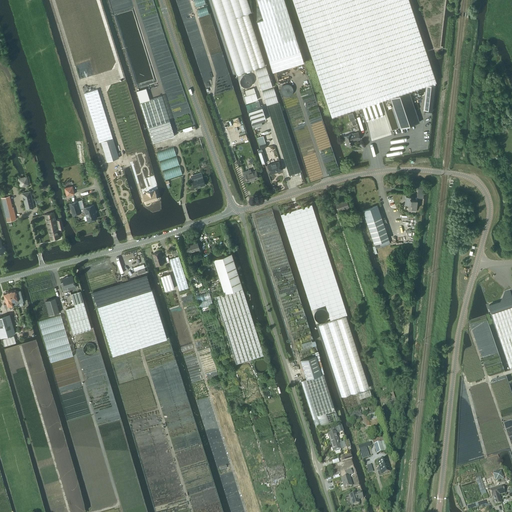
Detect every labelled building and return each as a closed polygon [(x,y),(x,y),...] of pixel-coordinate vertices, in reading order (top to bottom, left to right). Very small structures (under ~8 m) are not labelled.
[(257,21),(269,61),(300,51),(284,0),(257,0),(263,19),(257,21)] [(293,0),(332,116),(360,106),(379,100),(380,100),(382,99),(388,97),(395,95),(396,96),(403,93),(403,92),(436,81),(409,0),(293,0)] [(304,63),(300,51),(269,61),(273,72),(304,63)] [(245,87),(247,87),(248,87),(249,86),(251,85),(252,84),(252,83),(253,81),(252,79),(252,78),(251,76),(250,76),(249,75),(247,75),(245,75),(243,76),(242,76),(242,77),(241,79),(241,81),(241,82),(241,83),(242,85),(243,86),(245,87)] [(426,85),(423,110),(432,111),(435,86),(426,85)] [(136,91),(140,102),(151,99),(147,88),(136,91)] [(257,99),(254,88),(245,91),(246,95),(244,96),(246,103),(257,99)] [(99,142),(101,141),(113,138),(109,127),(97,89),(84,93),(87,103),(99,142)] [(419,122),(409,92),(390,98),(396,116),(400,128),(419,122)] [(151,99),(140,102),(153,143),(174,136),(161,96),(151,99)] [(262,107),(248,111),(252,124),(266,119),(262,107)] [(358,132),(351,134),(344,136),(347,145),(354,143),(353,140),(360,138),(358,132)] [(113,138),(101,141),(104,151),(107,161),(110,160),(119,158),(117,151),(113,138)] [(156,152),(159,161),(176,156),(173,147),(156,152)] [(159,162),(162,171),(179,165),(176,156),(159,162)] [(276,170),(276,171),(281,169),(279,161),(267,165),(270,173),(276,170)] [(162,171),(165,180),(182,174),(179,165),(162,171)] [(245,174),(248,181),(259,178),(256,170),(245,174)] [(195,179),(192,180),(194,187),(200,185),(200,186),(205,185),(202,177),(199,178),(197,174),(194,175),(195,179)] [(64,188),(66,196),(74,194),(72,186),(64,188)] [(146,193),(142,194),(145,203),(157,199),(154,190),(153,191),(153,190),(146,192),(146,193)] [(31,193),(23,194),(27,210),(34,208),(31,193)] [(413,196),(405,195),(404,204),(411,205),(410,211),(415,211),(417,200),(412,200),(413,196)] [(10,196),(2,198),(8,222),(16,220),(14,208),(13,208),(10,196)] [(335,203),(338,210),(348,207),(346,199),(335,203)] [(77,201),(69,203),(73,215),(80,212),(79,209),(77,201)] [(81,213),(85,212),(88,221),(97,218),(94,211),(95,211),(94,205),(80,209),(81,213)] [(363,210),(370,233),(374,243),(379,242),(380,247),(390,243),(388,238),(382,221),(377,205),(363,210)] [(59,224),(57,224),(54,212),(45,215),(51,240),(60,238),(58,229),(59,229),(64,228),(64,227),(62,219),(58,220),(59,224)] [(185,246),(187,253),(200,249),(197,242),(185,246)] [(153,254),(156,265),(164,263),(161,252),(153,254)] [(232,253),(213,259),(224,293),(242,288),(232,253)] [(170,259),(174,275),(179,291),(189,288),(183,268),(179,256),(170,259)] [(141,257),(132,260),(134,266),(143,263),(141,257)] [(160,276),(165,291),(174,288),(169,273),(160,276)] [(117,284),(92,291),(97,307),(113,356),(138,348),(141,347),(167,339),(151,290),(147,274),(117,284)] [(63,282),(61,283),(63,291),(68,289),(67,287),(75,284),(72,276),(62,279),(63,282)] [(194,290),(215,357),(228,353),(209,291),(206,286),(194,290)] [(264,355),(242,288),(224,293),(215,296),(236,364),(264,355)] [(10,291),(9,291),(13,305),(16,304),(22,302),(23,302),(20,291),(18,291),(17,290),(15,291),(15,290),(13,290),(12,291),(12,290),(10,290),(10,291)] [(6,292),(4,293),(4,294),(5,296),(6,302),(4,303),(5,307),(13,305),(9,291),(9,292),(8,291),(7,291),(6,292)] [(71,294),(74,304),(84,302),(80,291),(71,294)] [(511,304),(511,299),(509,291),(505,292),(500,301),(489,305),(491,312),(511,304)] [(45,301),(50,315),(59,312),(55,298),(45,301)] [(84,302),(74,304),(75,306),(65,309),(73,334),(91,329),(84,302)] [(511,306),(491,314),(510,367),(511,366),(511,306)] [(0,317),(0,334),(1,338),(15,334),(10,315),(0,317)] [(14,335),(2,339),(4,345),(4,346),(16,343),(16,342),(14,335)] [(96,348),(96,346),(95,345),(95,344),(94,343),(93,342),(92,341),(89,341),(88,341),(86,341),(85,342),(84,342),(83,343),(82,345),(82,346),(82,348),(82,349),(82,350),(83,351),(83,353),(85,354),(86,354),(88,355),(90,355),(91,355),(93,354),(94,353),(94,352),(95,351),(96,349),(96,348)] [(316,416),(335,410),(325,378),(325,379),(323,374),(322,375),(316,356),(300,361),(306,380),(305,380),(311,399),(316,416)] [(267,366),(266,365),(266,364),(265,362),(264,361),(263,360),(261,360),(260,360),(258,360),(257,361),(256,361),(255,362),(255,363),(254,365),(254,366),(254,367),(254,368),(255,370),(256,371),(257,372),(258,372),(260,372),(261,372),(262,372),(263,372),(264,371),(265,370),(266,369),(266,367),(267,366)] [(388,401),(382,403),(384,408),(397,404),(394,396),(393,393),(387,395),(389,401),(388,401)] [(335,432),(328,434),(330,440),(333,452),(334,451),(335,453),(340,451),(340,450),(341,449),(337,437),(335,432)] [(374,444),(377,454),(387,450),(384,441),(374,444)] [(368,456),(365,447),(370,445),(369,442),(358,446),(362,458),(368,456)] [(377,462),(381,474),(390,472),(386,459),(377,462)] [(333,468),(335,471),(349,467),(348,463),(333,468)] [(341,479),(345,488),(352,486),(350,482),(351,481),(349,475),(355,473),(353,469),(345,471),(347,477),(341,479)] [(495,482),(503,479),(501,471),(500,471),(493,473),(493,474),(495,482)] [(478,478),(476,479),(480,492),(481,495),(486,494),(485,491),(482,492),(478,478)] [(502,486),(490,490),(492,497),(498,495),(505,493),(502,486)] [(363,498),(361,493),(356,494),(349,496),(352,505),(359,503),(358,499),(363,498)] [(498,495),(492,497),(495,505),(501,504),(498,495)]
